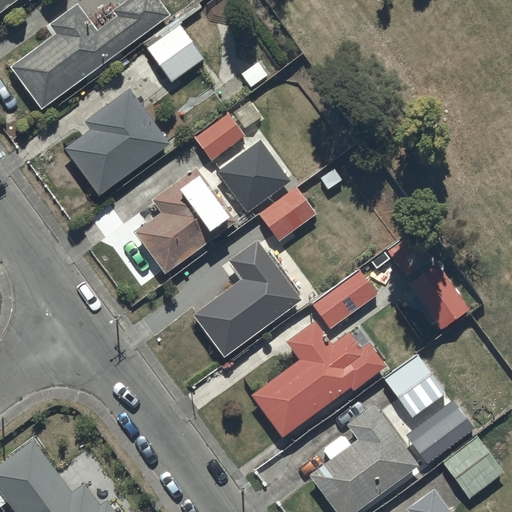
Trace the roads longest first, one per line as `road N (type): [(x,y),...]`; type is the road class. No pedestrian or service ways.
road 1 (residential): [(218,511),(76,317)]
road 2 (residential): [(76,317),(0,211)]
